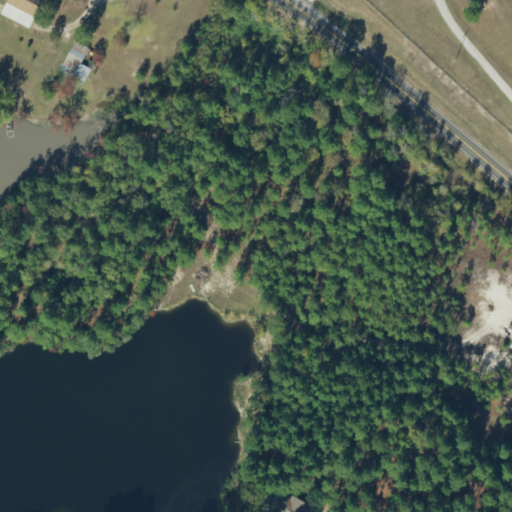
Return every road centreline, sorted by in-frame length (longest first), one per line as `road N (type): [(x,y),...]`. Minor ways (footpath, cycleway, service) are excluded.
road 1 (residential): [(384,77),(363,74),(288,125),(200,224),(177,277),(115,319),(37,340),(0,331)]
road 2 (secondary): [(283,0),(511,185)]
road 3 (residential): [(511,226),(471,247),(400,312),(363,403),(328,435)]
